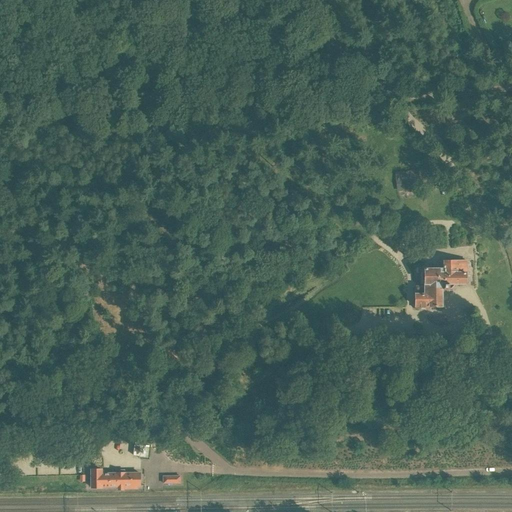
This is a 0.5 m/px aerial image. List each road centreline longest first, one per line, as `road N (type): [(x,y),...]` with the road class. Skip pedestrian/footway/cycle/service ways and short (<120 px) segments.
road 1 (unclassified): [(511,88),(384,93),(288,0)]
road 2 (track): [(293,5),(260,70),(221,83),(190,107)]
